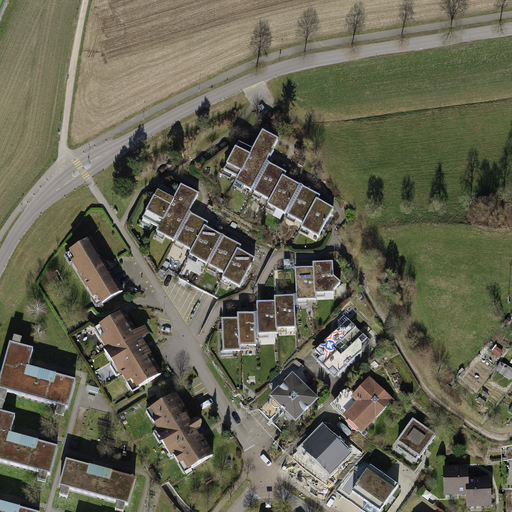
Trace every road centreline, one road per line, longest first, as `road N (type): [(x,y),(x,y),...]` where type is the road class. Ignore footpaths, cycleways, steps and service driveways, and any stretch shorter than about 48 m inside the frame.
road 1 (tertiary): [(511,31),(324,60),(255,78),(186,109),(49,194),(0,268)]
road 2 (track): [(193,352),(217,309),(259,286),(275,257),(322,254),(336,242),(425,389),(494,437),(511,437)]
road 3 (residential): [(265,478),(119,228)]
road 4 (track): [(73,156),(62,150),(86,0)]
